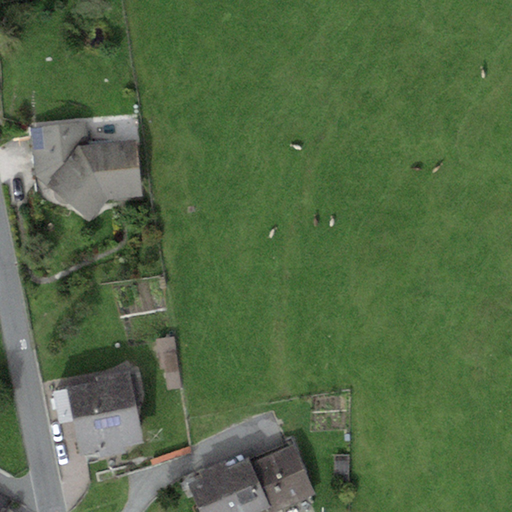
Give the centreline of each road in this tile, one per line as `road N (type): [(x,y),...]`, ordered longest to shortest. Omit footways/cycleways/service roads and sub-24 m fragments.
road 1 (secondary): [(54,508),(0,238)]
road 2 (unknown): [(129,511),(147,478),(265,431)]
